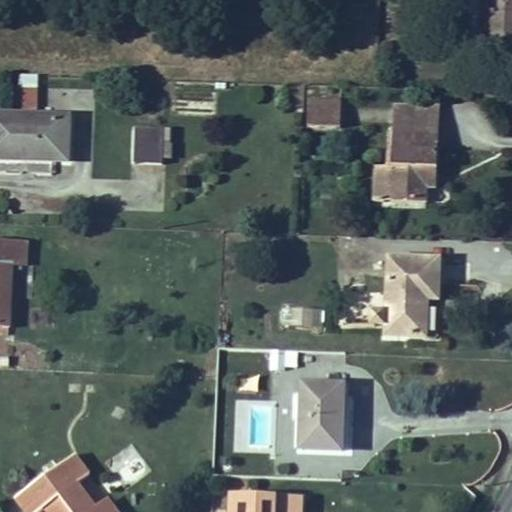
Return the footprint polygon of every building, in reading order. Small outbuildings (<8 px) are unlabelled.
[(511,0),(476,0),(475,49),(511,50),(511,0)] [(36,108),(38,75),(15,74),(14,107),(36,108)] [(289,93),(290,118),(323,120),(324,93),(289,93)] [(380,93),(379,123),(422,125),(423,94),(380,93)] [(174,97),(174,112),(211,113),(212,98),(174,97)] [(0,118),(0,159),(35,161),(49,162),(50,119),(0,118)] [(422,125),(379,123),(378,157),(378,191),(412,192),(414,159),(422,158),(422,125)] [(145,164),(145,130),(117,130),(117,163),(145,164)] [(362,156),(362,191),(378,191),(378,157),(362,156)] [(0,349),(16,349),(17,286),(25,285),(27,265),(0,263),(0,349)] [(464,264),(414,264),(413,344),(449,345),(453,305),(462,304),(464,264)] [(321,330),(322,309),(279,307),(278,328),(321,330)] [(297,370),(297,350),(269,350),(269,370),(297,370)] [(255,375),(234,376),(235,392),(255,392),(255,375)] [(355,395),(312,394),(311,459),(353,460),(355,395)] [(88,511),(79,497),(90,490),(75,467),(19,505),(23,511),(88,511)] [(243,511),(311,511),(312,505),(244,502),(243,511)]
